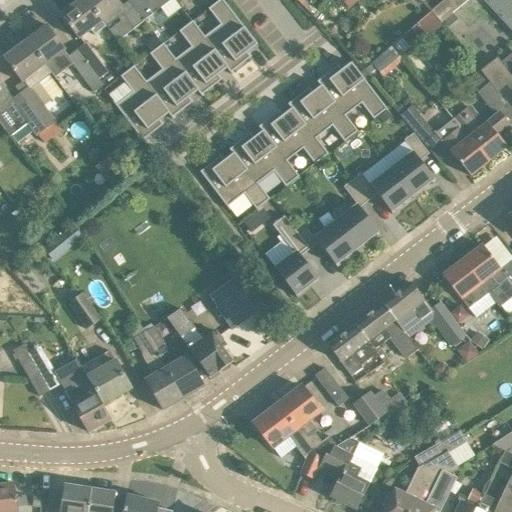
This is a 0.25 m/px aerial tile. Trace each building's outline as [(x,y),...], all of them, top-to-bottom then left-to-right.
[(84,0),(86,2),(102,23),(105,28),(118,18),(120,22),(129,33),(144,21),(128,1),(122,6),(116,0),(84,0)] [(127,0),(128,1),(144,21),(171,0),(127,0)] [(220,26),(204,38),(203,39),(225,67),(230,74),(251,58),(248,53),(257,46),(221,0),(208,10),(220,26)] [(339,0),(348,9),(357,1),(356,0),(339,0)] [(468,0),(444,0),(430,12),(439,23),(468,0)] [(79,40),(102,23),(86,2),(63,19),(61,15),(60,16),(79,40)] [(430,13),(393,45),(404,58),(441,26),(430,13)] [(449,27),(459,19),(454,13),(444,21),(449,27)] [(225,67),(203,39),(204,38),(192,22),(179,32),(191,48),(175,60),(174,61),(196,90),(201,96),(222,80),(217,74),(225,67)] [(29,45),(45,66),(65,50),(47,26),(26,41),(29,45)] [(146,45),(152,53),(162,45),(156,37),(146,45)] [(21,83),(23,82),(28,88),(20,95),(46,130),(55,123),(30,90),(51,74),(45,66),(29,45),(6,62),(4,58),(3,59),(21,83)] [(107,73),(86,45),(77,52),(98,80),(107,73)] [(196,90),(174,61),(175,60),(163,45),(150,55),(162,71),(146,83),(145,84),(167,113),(172,119),(193,103),(188,96),(196,90)] [(383,78),(403,61),(391,47),(371,64),(383,78)] [(102,86),(98,80),(77,52),(68,58),(67,59),(71,66),(92,94),(102,86)] [(511,77),(505,70),(496,58),(480,72),(481,74),(497,93),(507,85),(511,91),(511,77)] [(344,118),(345,117),(361,105),(373,120),(386,110),(351,64),(341,71),(338,66),(317,83),(322,89),(344,118)] [(376,71),(371,64),(362,71),(368,78),(376,71)] [(167,113),(145,84),(146,83),(134,67),(120,78),(132,93),(115,106),(142,141),(163,125),(158,119),(167,113)] [(469,84),(477,93),(492,111),(504,101),(497,93),(481,74),(469,84)] [(13,100),(7,94),(8,93),(0,82),(0,123),(11,138),(27,127),(35,137),(46,130),(20,95),(13,100)] [(288,105),(292,112),(315,140),(316,139),(332,127),(344,143),(357,132),(345,117),(344,118),(322,89),(314,95),(309,89),(288,105)] [(485,125),(476,113),(476,114),(469,106),(453,119),(469,138),(488,163),(506,148),(496,135),(508,125),(500,114),(485,125)] [(411,107),(400,117),(439,163),(450,153),(470,177),(488,163),(469,138),(453,119),(436,133),(433,133),(411,107)] [(387,111),(378,118),(382,125),(392,118),(387,111)] [(258,128),(263,134),(285,163),(287,162),(303,150),(315,165),(328,155),(316,139),(315,140),(292,112),(284,118),(279,112),(258,128)] [(54,124),(46,130),(37,136),(44,145),(60,133),(54,124)] [(229,150),(234,157),(256,185),(257,184),(273,172),(285,188),(299,177),(287,162),(285,163),(263,134),(255,140),(250,134),(229,150)] [(412,152),(390,169),(413,197),(434,181),(420,162),(429,155),(413,134),(404,141),(412,152)] [(257,184),(256,185),(234,157),(226,163),(221,157),(200,173),(227,208),(244,195),(256,210),(269,200),(257,184)] [(390,169),(369,185),(361,174),(352,181),(368,202),(377,195),(391,214),(413,197),(390,169)] [(356,205),(335,221),(357,250),(378,234),(359,209),(368,202),(352,181),(343,188),(356,205)] [(264,210),(245,225),(253,234),(271,219),(264,210)] [(309,250),(292,227),(284,217),(272,226),(293,253),(274,269),(296,297),(318,280),(300,257),(309,250)] [(301,221),(292,227),(309,250),(318,244),(336,267),(357,250),(335,221),(314,238),(301,221)] [(56,239),(45,247),(56,261),(66,252),(56,239)] [(511,265),(509,262),(500,270),(482,246),(462,262),(488,294),(507,280),(511,286),(511,265)] [(443,277),(448,285),(468,310),(488,294),(462,262),(443,277)] [(425,303),(411,284),(410,283),(382,305),(407,337),(434,316),(425,303)] [(259,314),(244,294),(220,311),(234,332),(259,314)] [(82,295),(68,306),(86,331),(100,321),(82,295)] [(382,305),(367,316),(355,326),(376,354),(377,354),(374,350),(388,339),(404,360),(417,351),(407,337),(382,305)] [(198,363),(209,379),(218,373),(220,372),(225,372),(230,369),(230,364),(232,363),(222,349),(226,347),(215,332),(203,341),(179,309),(166,319),(198,363)] [(161,411),(169,406),(183,398),(145,334),(138,322),(126,329),(141,353),(141,358),(152,378),(145,382),(161,411)] [(360,367),(376,354),(355,326),(327,347),(351,377),(361,369),(360,367)] [(204,386),(182,348),(169,356),(164,348),(165,347),(154,328),(145,334),(183,398),(204,386)] [(488,341),(474,332),(468,342),(481,351),(488,341)] [(12,352),(39,398),(50,392),(35,365),(23,345),(12,352)] [(131,390),(109,351),(81,368),(87,378),(103,406),(131,390)] [(50,392),(61,385),(46,359),(35,365),(50,392)] [(87,378),(81,368),(77,361),(60,371),(69,387),(75,383),(82,395),(84,394),(86,397),(72,405),(88,434),(111,421),(103,406),(87,378)] [(443,364),(442,364),(434,369),(440,379),(450,372),(446,365),(443,364)] [(314,377),(338,407),(348,400),(324,369),(314,377)] [(301,387),(279,404),(277,405),(321,463),(325,454),(335,447),(328,437),(320,443),(313,434),(316,432),(308,421),(320,412),(301,387)] [(352,405),(368,427),(385,414),(405,403),(398,394),(389,400),(382,391),(373,397),(369,392),(352,405)] [(273,449),(284,440),(291,450),(295,447),(306,461),(300,475),(313,480),(318,469),(321,463),(277,405),(253,424),(273,449)] [(449,428),(441,432),(445,439),(452,435),(449,428)] [(459,432),(444,441),(436,446),(413,459),(418,467),(417,468),(404,496),(395,491),(384,511),(409,511),(430,468),(445,476),(447,475),(457,468),(448,454),(466,443),(459,432)] [(491,446),(511,456),(511,453),(511,432),(492,446),(491,446)] [(376,469),(353,457),(350,455),(355,445),(346,440),(335,447),(325,454),(321,463),(318,469),(339,480),(330,497),(355,510),(376,469)] [(409,511),(433,511),(434,510),(437,511),(454,478),(447,475),(445,476),(430,468),(409,511)] [(511,511),(511,471),(506,485),(496,480),(490,492),(501,496),(493,511),(511,511)] [(0,511),(17,511),(16,500),(14,485),(10,485),(8,484),(3,485),(2,486),(0,486),(0,511)] [(88,511),(91,490),(66,486),(65,495),(49,493),(45,511),(88,511)] [(112,511),(115,494),(91,490),(88,511),(112,511)] [(471,490),(466,501),(477,506),(482,495),(471,490)] [(169,511),(156,509),(158,504),(127,497),(123,511),(169,511)] [(33,508),(41,508),(41,498),(33,498),(33,508)] [(16,500),(17,511),(26,511),(25,499),(16,500)]
